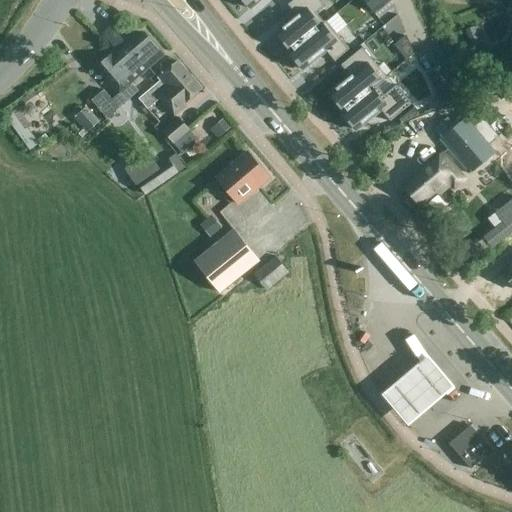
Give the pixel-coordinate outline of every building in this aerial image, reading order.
[(240,0),(249,9),(260,0),(240,0)] [(297,17),(276,35),(289,51),(290,52),(324,24),(323,23),(316,14),(324,7),(318,0),(293,0),(287,6),(297,17)] [(361,0),(373,14),(389,0),(361,0)] [(324,24),(290,52),(289,51),(287,53),(302,70),(325,52),(334,63),(349,51),(325,22),(323,23),(324,24)] [(143,34),(117,56),(125,65),(122,67),(134,82),(163,57),(143,34)] [(350,78),(329,95),(342,112),(343,112),(375,86),(375,87),(381,82),(380,82),(372,72),(377,68),(362,49),(340,66),(350,78)] [(139,92),(132,84),(134,82),(122,67),(125,65),(117,56),(113,60),(110,57),(96,70),(118,95),(111,100),(103,91),(91,101),(107,120),(126,103),(139,92)] [(148,110),(160,100),(174,117),(186,107),(185,106),(202,92),(178,63),(158,80),(160,82),(139,99),(148,110)] [(342,112),(341,113),(355,131),(380,111),(389,123),(411,105),(395,86),(383,96),(375,87),(375,86),(343,112),(342,112)] [(73,118),(86,133),(99,123),(86,108),(73,118)] [(203,108),(183,123),(193,137),(214,123),(203,108)] [(465,120),(456,127),(447,118),(433,129),(441,139),(439,141),(469,177),(495,156),(465,120)] [(162,134),(174,145),(189,132),(178,119),(162,134)] [(219,138),(230,129),(223,120),(212,129),(219,138)] [(442,152),(404,185),(419,203),(433,191),(436,194),(448,184),(451,188),(464,177),(442,152)] [(247,155),(216,181),(218,183),(214,186),(230,205),(234,201),(238,206),(268,179),(247,155)] [(178,174),(168,159),(134,182),(147,195),(178,174)] [(511,235),(511,200),(493,214),(501,224),(482,239),(491,251),(511,235)] [(259,262),(233,231),(194,263),(219,294),(259,262)] [(264,296),(289,274),(275,258),(249,280),(264,296)] [(511,265),(501,276),(511,287),(511,265)] [(451,390),(424,358),(405,374),(378,397),(405,428),(431,406),(451,390)] [(492,452),(470,427),(449,446),(470,471),(492,452)]
